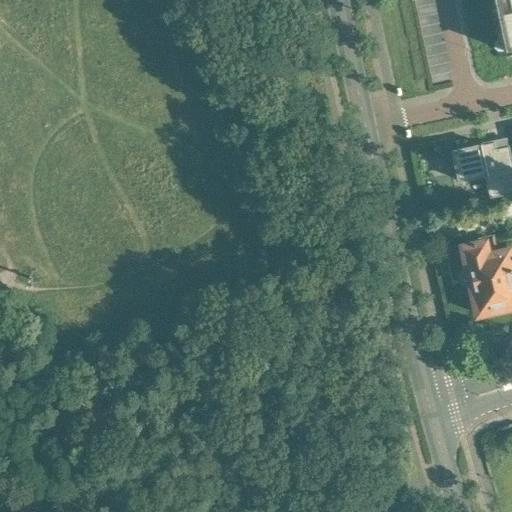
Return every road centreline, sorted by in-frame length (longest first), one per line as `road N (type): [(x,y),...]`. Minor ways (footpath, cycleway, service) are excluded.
road 1 (tertiary): [(428,407),(364,125)]
road 2 (tertiary): [(364,125),(337,0)]
